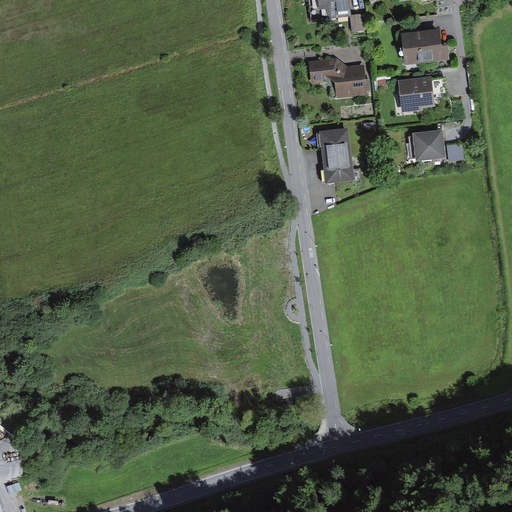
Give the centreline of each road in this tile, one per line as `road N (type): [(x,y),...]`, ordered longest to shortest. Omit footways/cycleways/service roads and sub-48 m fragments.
road 1 (residential): [(272,0),(338,446)]
road 2 (unclassified): [(124,511),(338,446)]
road 3 (unclassified): [(338,446),(511,397)]
